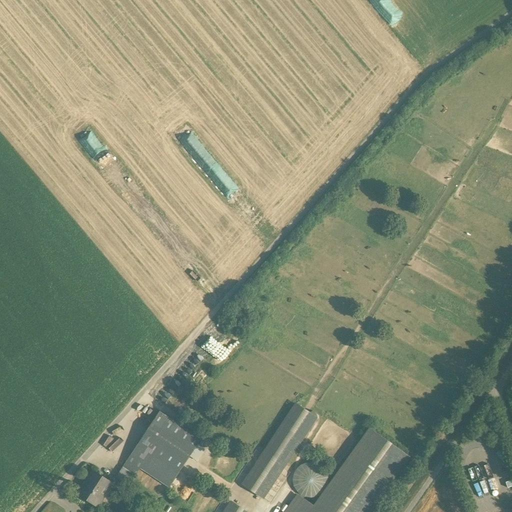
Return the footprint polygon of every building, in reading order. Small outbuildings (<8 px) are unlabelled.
[(296,405),(243,485),(263,499),(316,418),(296,405)] [(202,440),(160,413),(123,468),(136,476),(141,469),(169,488),(202,440)] [(330,423),(330,436),(340,436),(340,423),(330,423)] [(314,508),(298,496),(286,511),(369,511),(409,458),(370,430),(314,508)] [(329,475),(327,469),(324,464),(319,461),(313,459),(307,460),(301,462),(297,466),(294,471),(293,477),(294,483),(297,488),(301,492),(306,495),(312,496),(318,494),(323,491),(327,487),(329,481),(329,475)] [(471,471),(483,497),(493,493),(482,466),(471,471)] [(112,484),(95,472),(86,485),(85,485),(78,495),(97,507),(112,484)] [(245,511),(231,503),(225,511),(245,511)]
